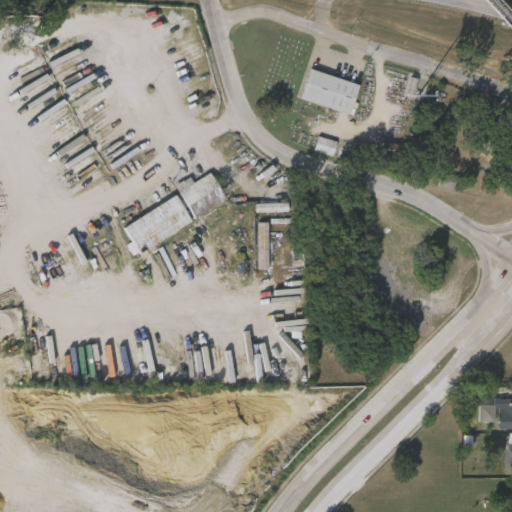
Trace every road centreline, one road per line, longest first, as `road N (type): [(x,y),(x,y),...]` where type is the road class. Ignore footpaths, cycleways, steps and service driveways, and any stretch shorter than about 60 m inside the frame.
road 1 (residential): [(209,0),(237,92),(264,143),(294,163),(428,206),(509,258)]
road 2 (secondary): [(511,253),(477,304),(276,511)]
road 3 (residential): [(216,27),(284,21),(511,100)]
road 4 (secondary): [(320,511),(511,313)]
